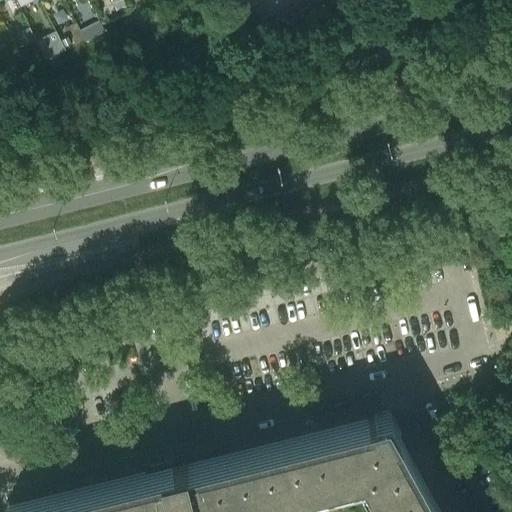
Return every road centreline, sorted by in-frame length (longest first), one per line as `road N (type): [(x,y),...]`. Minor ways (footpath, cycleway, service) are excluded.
road 1 (residential): [(480,511),(408,380),(0,476)]
road 2 (tertiary): [(511,93),(0,223)]
road 3 (tertiary): [(0,257),(511,130)]
